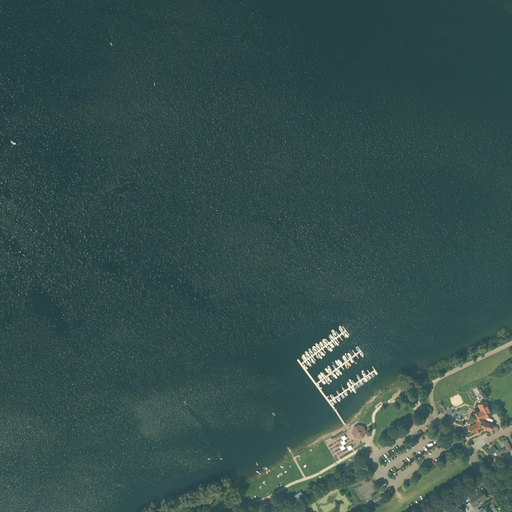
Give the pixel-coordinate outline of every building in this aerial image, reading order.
[(485,400),(478,386),(471,390),(478,404),(485,400)] [(485,400),(478,404),(481,410),(484,416),(484,417),(492,413),(491,411),(485,400)] [(481,410),(479,411),(478,410),(476,412),(474,416),(477,420),(476,423),(471,425),(470,429),(471,432),(476,429),(477,431),(479,430),(478,428),(481,427),(481,426),(491,430),(493,424),(483,421),(483,420),(482,417),(484,416),(481,410)] [(363,426),(358,425),(353,427),(352,432),(355,436),(360,438),(364,435),(365,430),(363,426)] [(497,452),(499,456),(511,449),(506,438),(502,440),(506,447),(497,452)] [(509,458),(507,452),(501,455),(503,461),(509,458)] [(291,496),(294,501),(303,495),(301,490),(291,496)] [(483,493),(482,493),(481,491),(479,492),(478,490),(474,492),(478,499),(479,498),(481,501),(487,497),(485,495),(483,493)] [(379,491),(371,497),(375,502),(383,497),(379,491)] [(478,499),(474,492),(470,495),(471,497),(470,498),(472,500),(470,501),(472,504),(474,506),(479,503),(477,500),(478,499)]
